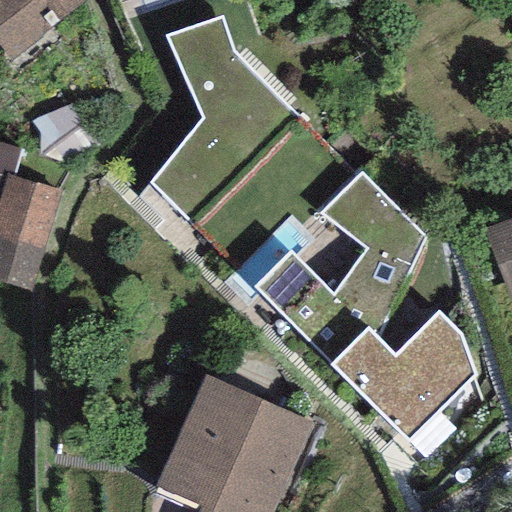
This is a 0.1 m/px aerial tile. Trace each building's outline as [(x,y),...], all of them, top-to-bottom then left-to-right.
[(0,0),(0,41),(10,56),(78,0),(0,0)] [(224,22),(167,42),(203,116),(151,179),(238,266),(341,164),(235,57),(224,22)] [(20,148),(0,141),(0,277),(30,288),(61,190),(13,171),(20,148)] [(392,354),(379,341),(423,234),(360,171),(321,210),(364,246),(330,291),(289,248),(255,281),(395,430),(477,353),(438,311),(392,354)] [(511,217),(489,226),(511,293),(511,292),(511,217)] [(264,511),(304,421),(204,378),(157,489),(203,509),(201,511),(264,511)]
